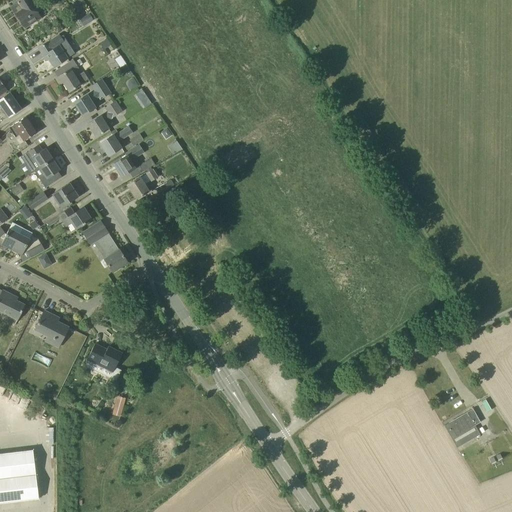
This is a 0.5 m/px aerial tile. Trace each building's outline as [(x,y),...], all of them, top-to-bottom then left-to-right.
[(41,17),(30,0),(16,0),(18,1),(10,6),(15,13),(15,14),(15,15),(15,16),(18,21),(20,22),(21,22),(24,28),(33,23),(41,17)] [(89,13),(84,16),(88,23),(93,20),(89,13)] [(67,58),(60,46),(65,43),(59,34),(39,48),(44,56),(46,54),(54,66),(67,58)] [(107,38),(102,42),(106,48),(111,45),(107,38)] [(115,59),(121,66),(125,63),(120,55),(115,59)] [(75,77),(72,72),(78,68),(72,60),(63,66),(66,71),(57,77),(61,83),(63,82),(69,92),(89,79),(84,71),(75,77)] [(100,99),(111,92),(103,80),(92,86),(95,92),(87,97),(86,95),(74,103),(82,116),(95,108),(91,102),(99,97),(100,99)] [(7,118),(20,108),(9,93),(0,99),(0,103),(3,108),(1,109),(7,118)] [(105,123),(122,112),(116,103),(106,109),(109,113),(101,118),(100,116),(88,124),(96,137),(109,128),(105,123)] [(25,140),(36,133),(26,117),(9,127),(15,138),(21,134),(25,140)] [(117,142),(132,132),(129,127),(114,136),(114,135),(100,143),(108,156),(121,148),(117,142)] [(166,139),(172,135),(167,128),(161,132),(166,139)] [(133,146),(143,139),(140,134),(129,140),(133,146)] [(125,155),(113,164),(122,177),(135,168),(129,160),(133,157),(134,159),(144,151),(141,148),(144,146),(141,141),(134,145),(135,147),(125,154),(125,155)] [(173,153),(181,149),(177,141),(168,145),(173,153)] [(31,174),(34,172),(53,159),(48,152),(46,153),(43,149),(42,150),(38,145),(20,157),(31,174)] [(143,171),(155,164),(151,158),(139,165),(143,171)] [(45,188),(62,177),(55,167),(57,166),(53,159),(34,172),(45,188)] [(147,183),(157,176),(153,169),(142,176),(147,183)] [(136,199),(149,191),(140,177),(127,185),(136,199)] [(158,194),(170,188),(166,182),(155,188),(158,194)] [(60,208),(78,197),(69,183),(51,194),(60,208)] [(19,184),(11,189),(16,196),(24,191),(19,184)] [(31,210),(47,199),(42,191),(26,202),(31,210)] [(22,208),(19,210),(20,212),(24,218),(24,219),(31,215),(25,206),(22,208)] [(87,213),(83,207),(74,213),(70,207),(46,223),(48,226),(61,218),(66,226),(71,222),(76,229),(91,219),(91,218),(92,217),(89,212),(87,213)] [(34,220),(29,224),(33,230),(38,226),(34,220)] [(6,234),(4,233),(5,232),(0,227),(0,226),(0,248),(5,251),(7,247),(11,249),(19,234),(9,229),(6,234)] [(89,243),(96,238),(89,228),(82,232),(89,243)] [(108,233),(107,233),(96,241),(102,251),(99,253),(112,272),(127,262),(119,249),(119,250),(108,233)] [(40,244),(38,239),(31,235),(29,239),(19,234),(11,249),(22,255),(25,250),(27,251),(31,257),(44,250),(41,243),(40,244)] [(43,254),(37,257),(43,269),(49,266),(52,264),(46,253),(43,254)] [(24,304),(10,297),(11,294),(2,290),(0,294),(0,310),(17,319),(24,304)] [(57,349),(68,327),(51,318),(53,315),(44,311),(35,329),(53,338),(50,345),(57,349)] [(106,350),(95,344),(87,360),(93,364),(94,362),(99,365),(98,366),(103,368),(101,373),(116,380),(121,370),(115,367),(122,353),(108,346),(106,350)] [(117,397),(113,412),(113,414),(121,416),(125,399),(117,397)] [(452,438),(479,423),(472,410),(445,425),(452,438)] [(32,449),(0,453),(0,502),(38,498),(32,449)]
